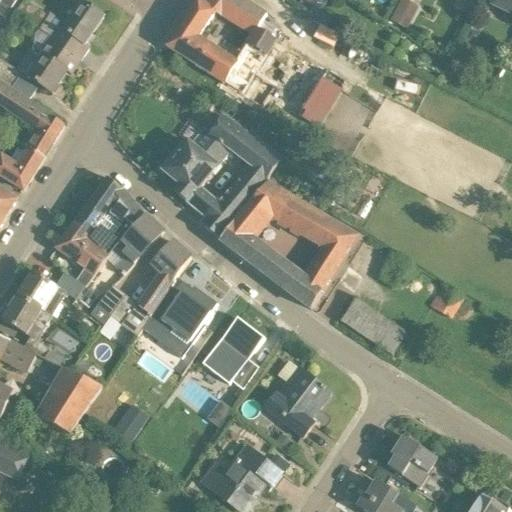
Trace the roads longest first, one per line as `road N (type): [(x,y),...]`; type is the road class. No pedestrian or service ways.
road 1 (residential): [(401,394),(291,324),(82,152)]
road 2 (tertiary): [(82,152),(168,18)]
road 3 (tertiary): [(0,284),(82,152)]
road 4 (residential): [(323,511),(401,394)]
road 5 (residential): [(511,465),(401,394)]
